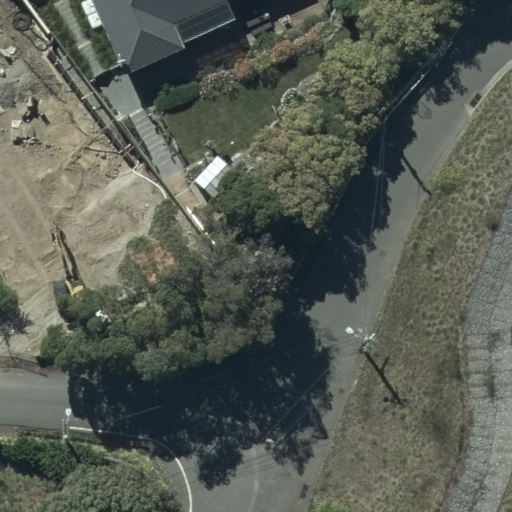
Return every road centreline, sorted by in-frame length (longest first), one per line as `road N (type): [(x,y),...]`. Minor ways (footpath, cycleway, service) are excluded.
road 1 (residential): [(287,388),(369,204),(430,103),(511,18)]
road 2 (residential): [(287,388),(235,410),(165,416),(0,397)]
road 3 (residential): [(234,511),(287,388)]
